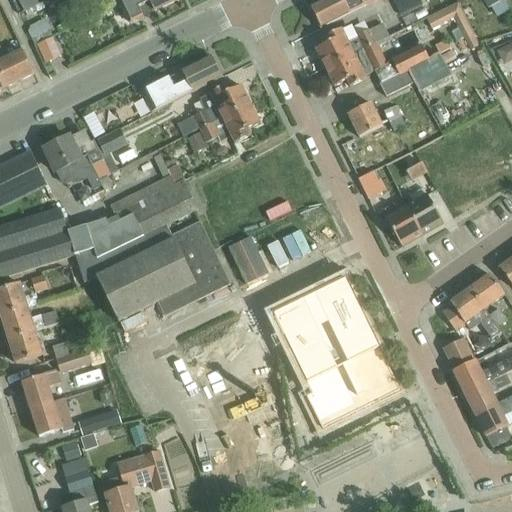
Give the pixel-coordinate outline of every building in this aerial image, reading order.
[(21,0),(26,11),(42,4),(40,0),(21,0)] [(132,0),(121,6),(131,25),(156,13),(163,9),(173,4),(181,0),(132,0)] [(329,0),(311,9),(321,30),(379,0),(329,0)] [(397,0),(405,16),(430,4),(428,0),(397,0)] [(484,0),(490,9),(503,1),(502,0),(484,0)] [(470,34),(457,7),(431,20),(435,28),(454,19),(463,38),(470,34)] [(31,25),(37,39),(55,31),(49,17),(31,25)] [(316,50),(325,69),(376,44),(376,45),(389,39),(382,26),(356,39),(357,40),(348,45),(341,31),(326,38),(328,44),(316,50)] [(39,46),(48,64),(62,58),(53,40),(39,46)] [(433,56),(454,48),(451,40),(430,48),(433,56)] [(376,44),(325,69),(334,88),(347,82),(350,88),(365,81),(364,78),(387,67),(376,45),(376,44)] [(398,77),(399,78),(408,73),(407,72),(429,61),(422,48),(392,63),(399,76),(398,77)] [(0,63),(0,68),(9,88),(35,76),(24,52),(0,63)] [(429,61),(407,72),(408,73),(414,85),(419,93),(451,77),(439,55),(429,61)] [(141,94),(151,115),(222,79),(211,59),(169,80),(141,94)] [(0,92),(9,88),(0,68),(0,92)] [(399,78),(380,87),(386,99),(414,85),(408,73),(399,78)] [(179,126),(185,138),(224,119),(224,120),(251,107),(242,88),(230,94),(227,88),(201,101),(206,113),(179,126)] [(348,116),(359,138),(382,127),(371,104),(348,116)] [(224,119),(185,138),(185,139),(181,141),(190,158),(208,149),(206,145),(230,133),(236,145),(251,137),(248,131),(260,125),(251,107),(224,120),(224,119)] [(384,113),(389,123),(400,117),(396,107),(384,113)] [(400,117),(389,123),(394,133),(405,127),(400,117)] [(70,138),(44,151),(55,174),(57,174),(62,184),(66,186),(76,181),(78,185),(88,180),(93,191),(102,187),(92,168),(103,162),(89,133),(71,142),(70,138)] [(98,143),(104,156),(126,145),(120,133),(98,143)] [(0,170),(0,209),(44,187),(29,156),(0,170)] [(411,181),(433,173),(429,163),(407,171),(411,181)] [(359,181),(368,200),(386,192),(382,183),(379,184),(374,174),(359,181)] [(61,210),(0,229),(0,280),(75,257),(84,284),(97,278),(173,241),(171,238),(166,227),(197,212),(183,184),(175,188),(170,179),(110,208),(114,217),(117,215),(118,218),(108,223),(106,220),(68,233),(61,210)] [(428,197),(407,209),(422,237),(443,226),(428,197)] [(422,237),(407,209),(397,214),(393,206),(382,212),(387,220),(402,248),(422,237)] [(173,241),(97,278),(111,308),(119,323),(157,304),(165,319),(231,287),(200,224),(171,238),(173,241)] [(511,261),(501,270),(511,286),(511,261)] [(491,277),(471,292),(485,312),(506,298),(491,277)] [(32,283),(36,295),(48,291),(45,279),(32,283)] [(345,281),(273,316),(312,395),(306,398),(322,431),(400,393),(345,281)] [(0,292),(0,312),(2,318),(28,310),(21,286),(0,292)] [(453,309),(443,315),(457,335),(467,329),(470,334),(481,326),(493,342),(502,335),(497,329),(490,318),(489,318),(485,312),(471,292),(451,306),(453,309)] [(2,318),(9,341),(35,333),(36,334),(60,327),(56,314),(32,322),(28,310),(2,318)] [(498,312),(490,318),(497,329),(506,323),(498,312)] [(35,333),(9,341),(16,365),(43,357),(36,334),(35,333)] [(443,351),(455,373),(475,364),(464,341),(443,351)] [(53,349),(57,361),(69,357),(65,345),(53,349)] [(88,352),(56,362),(60,376),(92,366),(88,352)] [(505,376),(511,372),(511,359),(482,374),(477,363),(475,364),(455,373),(453,374),(464,396),(505,376)] [(23,384),(32,412),(54,405),(49,389),(59,386),(54,371),(44,374),(45,378),(23,384)] [(505,376),(464,396),(475,418),(498,407),(498,406),(492,394),(510,386),(505,376)] [(498,407),(475,418),(485,439),(508,428),(505,419),(511,415),(511,399),(498,406),(498,407)] [(54,405),(32,412),(40,438),(62,431),(63,435),(74,432),(69,418),(64,402),(54,405)] [(80,426),(84,437),(120,426),(117,414),(80,426)] [(133,426),(139,443),(151,439),(146,422),(133,426)] [(119,467),(122,478),(102,485),(110,511),(139,511),(132,490),(153,483),(156,494),(170,490),(159,455),(119,467)] [(71,495),(83,491),(87,503),(62,511),(90,511),(90,508),(99,505),(89,474),(67,482),(71,495)]
